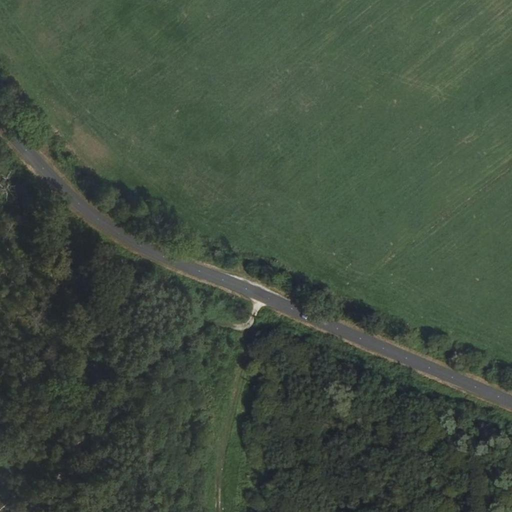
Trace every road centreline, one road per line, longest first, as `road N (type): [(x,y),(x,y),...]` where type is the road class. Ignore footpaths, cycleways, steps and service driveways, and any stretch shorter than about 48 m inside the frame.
road 1 (tertiary): [(0,121),(94,221),(511,404)]
road 2 (track): [(261,297),(240,326),(195,328),(77,418),(50,456),(37,511)]
